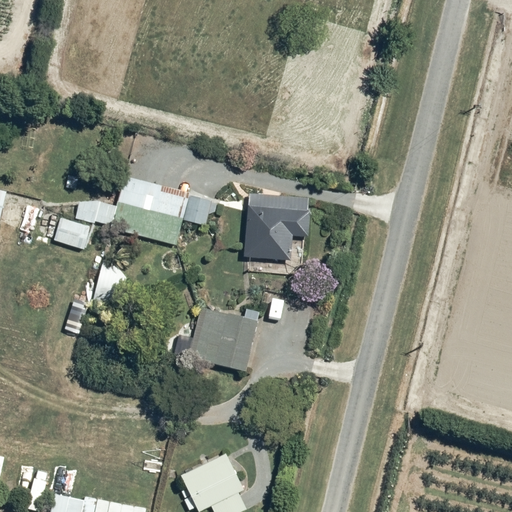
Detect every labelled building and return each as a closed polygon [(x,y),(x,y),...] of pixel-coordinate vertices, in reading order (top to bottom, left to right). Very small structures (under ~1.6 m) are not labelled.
[(55,170),(43,170),(43,177),(30,176),(29,190),(54,191),(55,170)] [(118,208),(82,197),(77,216),(176,244),(183,222),(183,221),(207,228),(214,204),(126,179),(119,202),(118,208)] [(302,182),(278,179),(277,189),(251,185),(242,256),(281,261),(279,274),(292,275),(297,236),(308,238),(313,200),(300,198),(302,182)] [(9,193),(0,190),(0,223),(1,224),(9,193)] [(104,230),(27,209),(21,233),(98,253),(104,230)] [(260,321),(201,308),(194,337),(179,334),(174,357),(248,373),(260,321)] [(246,491),(229,454),(182,474),(198,511),(202,511),(213,507),(214,511),(245,511),(249,511),(241,493),(246,491)] [(147,511),(148,509),(55,494),(52,511),(147,511)]
